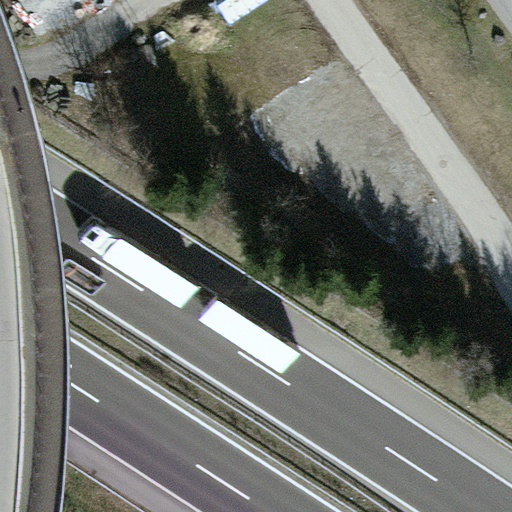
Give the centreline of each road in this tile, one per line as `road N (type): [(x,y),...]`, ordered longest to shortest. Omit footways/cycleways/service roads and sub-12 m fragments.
road 1 (motorway): [(489,511),(0,193)]
road 2 (motorway): [(0,350),(260,511)]
